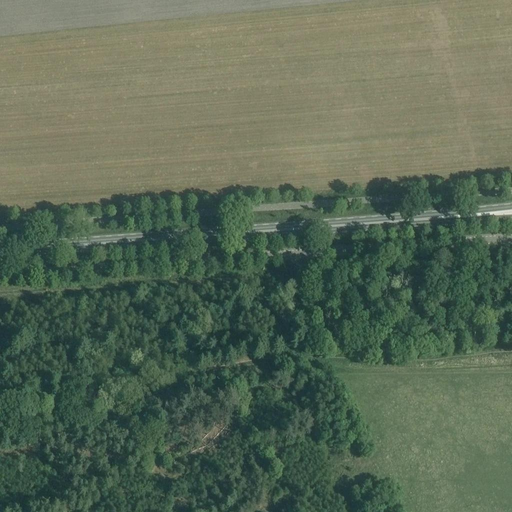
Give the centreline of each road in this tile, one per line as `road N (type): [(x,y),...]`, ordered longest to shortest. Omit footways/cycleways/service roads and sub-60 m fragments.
road 1 (unclassified): [(0,275),(511,238)]
road 2 (primary): [(0,251),(503,213)]
